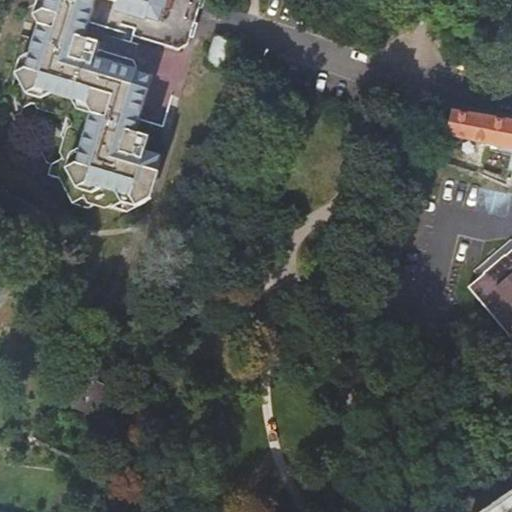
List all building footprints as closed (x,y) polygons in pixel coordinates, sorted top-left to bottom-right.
[(53,0),(58,7),(55,22),(44,75),(41,90),(32,95),(56,133),(58,131),(59,131),(60,129),(63,130),(63,129),(64,129),(64,130),(67,130),(68,130),(68,131),(69,131),(70,131),(70,132),(71,132),(72,133),(73,135),(74,135),(74,136),(75,139),(75,140),(75,141),(75,145),(74,145),(73,147),(72,147),(72,148),(71,148),(71,149),(68,151),(79,167),(77,175),(86,178),(91,175),(97,186),(93,189),(101,202),(117,206),(127,200),(158,205),(176,192),(187,146),(170,142),(173,127),(167,125),(167,126),(159,125),(151,123),(154,111),(162,112),(168,81),(166,80),(168,68),(154,65),(155,63),(112,54),(115,39),(100,35),(103,20),(195,39),(204,33),(210,0),(53,0)] [(52,0),(49,13),(55,22),(58,7),(53,0),(52,0)] [(206,60),(225,65),(232,38),(213,33),(206,60)] [(35,80),(32,95),(41,90),(44,75),(35,80)] [(436,171),(443,143),(445,137),(506,150),(505,156),(511,158),(511,124),(467,116),(424,108),(408,180),(418,183),(422,168),(436,171)] [(159,125),(162,112),(154,111),(151,123),(159,125)] [(395,304),(429,311),(452,206),(460,208),(462,196),(428,188),(426,200),(418,198),(395,304)] [(511,250),(466,289),(511,343),(511,250)] [(470,349),(392,324),(384,351),(462,376),(470,349)] [(511,511),(511,496),(488,511),(511,511)]
